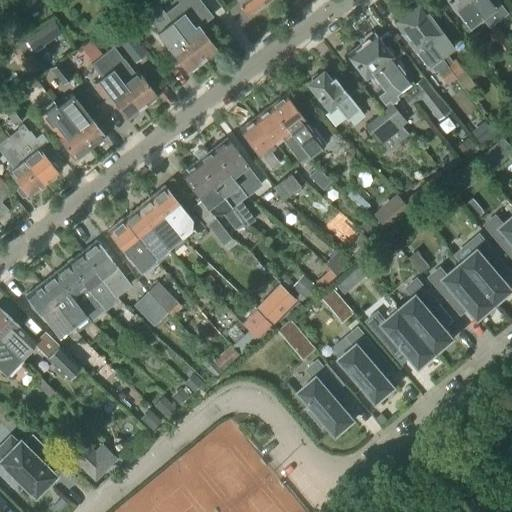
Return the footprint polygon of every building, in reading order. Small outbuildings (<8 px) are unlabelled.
[(131,0),(112,0),(123,16),(136,7),(131,0)] [(154,0),(152,0),(142,8),(171,46),(168,48),(187,73),(189,71),(192,71),(196,68),(197,65),(202,61),(172,22),(164,13),(154,0)] [(177,0),(179,2),(164,13),(172,22),(202,61),(207,57),(210,57),(214,54),(214,52),(216,50),(198,27),(212,17),(198,0),(177,0)] [(236,0),(248,15),(250,13),(252,15),(260,9),(259,7),(265,2),(263,0),(236,0)] [(482,18),(469,0),(447,0),(458,14),(458,13),(469,28),(482,18)] [(469,0),(482,18),(489,27),(507,13),(496,0),(469,0)] [(429,14),(420,2),(407,12),(440,57),(454,48),(432,18),(433,18),(430,13),(429,14)] [(447,66),(440,57),(407,12),(394,22),(427,68),(432,64),(446,84),(455,78),(447,66)] [(62,33),(54,21),(45,26),(54,39),(62,33)] [(497,28),(487,36),(493,44),(504,36),(497,28)] [(127,30),(116,38),(135,63),(146,54),(127,30)] [(412,84),(374,33),(360,44),(389,81),(403,93),(409,88),(410,90),(406,93),(415,104),(421,99),(437,121),(449,112),(422,77),(412,84)] [(33,34),(25,40),(33,52),(41,47),(33,34)] [(504,36),(493,44),(500,52),(510,44),(504,36)] [(21,39),(10,47),(26,70),(37,63),(21,39)] [(89,59),(99,52),(91,42),(82,50),(89,59)] [(389,81),(360,44),(346,54),(365,79),(370,75),(381,88),(375,92),(386,107),(403,93),(389,81)] [(113,47),(103,54),(142,107),(147,104),(150,104),(154,101),(155,98),(156,96),(137,72),(134,74),(113,47)] [(103,54),(90,65),(100,78),(93,84),(105,99),(109,96),(127,119),(129,118),(133,118),(137,115),(137,111),(142,107),(103,54)] [(467,95),(475,88),(455,60),(447,66),(455,78),(467,95)] [(62,85),(72,78),(59,62),(50,69),(62,85)] [(311,80),(307,83),(329,110),(336,104),(347,117),(358,108),(334,77),(330,80),(323,71),(319,74),(316,73),(311,78),(311,80)] [(0,107),(13,124),(27,113),(11,92),(0,100),(0,107)] [(410,108),(415,104),(406,93),(402,97),(410,108)] [(308,155),(318,147),(322,144),(284,94),(270,105),(308,155)] [(71,95),(57,105),(58,106),(57,107),(89,149),(95,145),(98,145),(102,142),(102,139),(104,137),(103,136),(104,132),(99,126),(96,126),(71,95)] [(53,101),(41,110),(59,133),(56,136),(75,160),(77,158),(80,159),(84,155),(85,153),(89,149),(57,107),(58,106),(57,105),(55,103),(53,101)] [(412,131),(406,123),(407,122),(392,104),(383,112),(383,113),(396,129),(400,125),(409,134),(412,131)] [(308,155),(270,105),(254,116),(275,145),(282,140),(299,162),(308,155)] [(396,129),(383,113),(383,112),(365,126),(379,144),(380,144),(387,152),(409,134),(400,125),(396,129)] [(280,164),(269,150),(275,145),(254,116),(239,128),(260,156),(261,156),(271,170),(280,164)] [(481,146),(496,135),(485,120),(470,132),(481,146)] [(19,130),(8,137),(31,168),(43,185),(49,180),(51,181),(55,178),(55,176),(58,174),(56,172),(57,169),(54,164),(50,164),(38,149),(35,151),(19,130)] [(37,189),(43,185),(31,168),(8,137),(0,143),(0,152),(12,169),(9,171),(20,186),(18,187),(16,190),(22,197),(25,196),(27,195),(28,196),(31,194),(33,195),(38,192),(37,189)] [(494,144),(504,156),(511,149),(511,148),(502,137),(494,144)] [(246,196),(261,185),(247,166),(226,138),(211,149),(246,196)] [(462,159),(475,147),(467,138),(454,149),(462,159)] [(245,226),(254,219),(240,201),(246,196),(211,149),(195,161),(222,195),(243,222),(245,226)] [(448,178),(460,167),(449,154),(437,165),(448,178)] [(243,222),(222,195),(195,161),(180,172),(212,215),(223,214),(234,229),(243,222)] [(322,190),(331,181),(317,167),(308,176),(322,190)] [(415,210),(431,196),(429,193),(445,179),(439,171),(406,199),(415,210)] [(283,200),(300,187),(290,174),(273,187),(283,200)] [(0,217),(8,209),(0,202),(0,198),(9,189),(2,184),(0,186),(0,217)] [(181,237),(189,230),(200,231),(204,229),(194,217),(191,219),(164,186),(150,197),(181,237)] [(387,231),(411,210),(397,194),(373,215),(387,231)] [(170,252),(184,241),(181,237),(150,197),(136,209),(170,252)] [(464,205),(476,218),(484,211),(472,198),(464,205)] [(157,263),(170,252),(136,209),(123,219),(157,263)] [(497,211),(484,222),(511,254),(511,209),(502,218),(497,211)] [(222,246),(232,238),(215,218),(205,225),(222,246)] [(157,263),(123,219),(108,231),(128,256),(129,255),(144,274),(157,263)] [(357,260),(372,243),(360,232),(345,249),(357,260)] [(458,259),(495,303),(511,289),(501,276),(510,268),(480,233),(454,255),(458,259)] [(115,297),(130,286),(115,266),(96,241),(81,253),(101,277),(115,297)] [(337,276),(351,260),(338,249),(324,265),(337,276)] [(421,275),(430,268),(417,252),(408,260),(421,275)] [(105,311),(118,301),(115,297),(101,277),(81,253),(67,264),(103,311),(104,310),(105,311)] [(478,317),(495,303),(458,259),(443,272),(439,267),(431,274),(461,310),(467,304),(478,317)] [(90,321),(103,311),(67,264),(52,274),(90,321)] [(76,332),(90,321),(52,274),(39,285),(49,298),(59,309),(76,332)] [(307,301),(317,288),(302,275),(291,287),(307,301)] [(343,275),(334,284),(343,295),(353,287),(343,275)] [(413,293),(397,306),(436,351),(453,337),(442,324),(450,317),(417,277),(407,285),(413,293)] [(168,312),(178,302),(157,281),(147,291),(168,312)] [(256,307),(274,324),(297,300),(279,284),(256,307)] [(76,332),(59,309),(49,298),(39,285),(25,295),(44,320),(46,319),(59,336),(65,331),(71,339),(78,334),(76,332)] [(330,311),(342,302),(331,289),(320,298),(330,311)] [(154,326),(168,312),(147,291),(133,305),(154,326)] [(436,351),(397,306),(382,319),(375,311),(367,318),(402,359),(409,353),(419,366),(436,351)] [(0,338),(21,358),(31,347),(35,344),(19,328),(0,309),(0,338)] [(262,314),(248,327),(260,337),(273,325),(262,314)] [(289,321),(276,332),(285,342),(298,331),(289,321)] [(355,343),(339,357),(376,401),(394,386),(384,373),(392,366),(357,325),(347,334),(355,343)] [(240,355),(260,337),(248,327),(247,328),(248,330),(231,345),(240,355)] [(0,369),(5,374),(21,358),(0,338),(0,369)] [(68,381),(81,367),(59,345),(45,359),(68,381)] [(225,369),(239,355),(230,345),(215,359),(225,369)] [(214,360),(206,353),(199,360),(215,377),(225,369),(215,359),(214,360)] [(343,406),(351,399),(316,358),(306,367),(313,376),(298,389),(336,434),(354,419),(343,406)] [(186,384),(194,392),(201,384),(193,376),(186,384)] [(48,398),(54,392),(40,377),(34,383),(48,398)] [(180,404),(188,396),(180,388),(172,396),(180,404)] [(161,397),(153,406),(165,417),(173,408),(161,397)] [(139,419),(151,430),(159,421),(148,410),(139,419)] [(24,484),(31,492),(37,497),(50,484),(45,478),(51,472),(46,467),(55,457),(32,434),(22,443),(19,440),(6,454),(0,448),(0,473),(18,490),(24,484)] [(71,460),(95,482),(118,459),(102,443),(94,451),(87,443),(71,460)]
